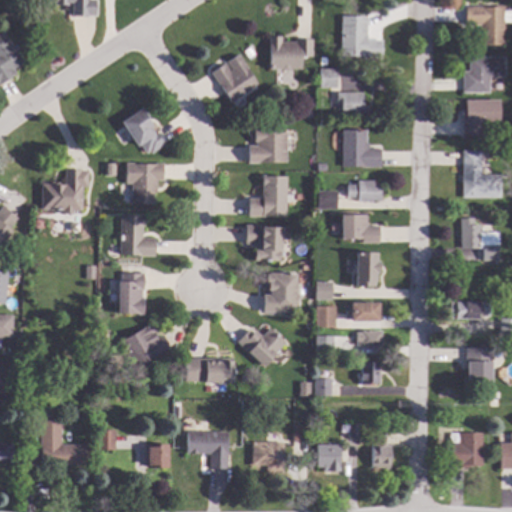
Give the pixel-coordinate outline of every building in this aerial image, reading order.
[(94,0),(94,18),(71,17),(71,5),(45,5),(45,0),(94,0)] [(502,12),(511,12),(511,24),(503,24),(503,47),(479,47),(478,27),(463,27),(463,7),(502,7),(502,12)] [(365,42),(381,41),(381,59),(358,60),(358,58),(339,58),(339,17),(365,17),(365,42)] [(22,63),(12,71),(15,76),(0,86),(0,33),(1,33),(22,63)] [(279,44),(293,43),(293,40),(311,39),(311,57),(299,57),(300,69),(267,70),(267,36),(279,36),(279,44)] [(253,55),(247,59),(242,52),(248,48),(253,55)] [(255,86),(229,103),(209,73),(221,65),(226,73),(231,70),(225,62),(235,55),(255,86)] [(326,58),(325,66),(317,65),(317,57),(326,58)] [(503,79),(487,79),(487,94),(461,94),(461,73),(467,72),(467,58),(503,58),(503,79)] [(335,89),(318,88),(318,69),(335,69),(335,89)] [(361,105),(364,105),(364,116),(340,117),(340,104),(335,104),(335,94),(361,94),(361,105)] [(498,124),(478,124),(478,138),(460,139),(460,111),(463,111),(463,101),(498,101),(498,124)] [(163,146),(149,154),(148,152),(143,154),(118,122),(140,109),(163,146)] [(284,163),(246,164),(245,147),(254,147),(253,143),(252,143),(252,131),(283,130),(284,163)] [(364,145),(367,145),(367,150),(378,150),(379,168),(340,169),(339,131),(363,131),(364,145)] [(478,176),(499,176),(500,198),(461,199),(460,151),(478,151),(478,176)] [(113,164),(112,177),(102,176),(103,163),(113,164)] [(160,181),(154,181),(154,192),(152,192),(152,205),(129,205),(129,184),(123,184),(123,164),(160,164),(160,181)] [(324,173),(314,173),(314,165),(324,165),(324,173)] [(86,170),(85,189),(79,189),(79,211),(70,211),(70,215),(61,214),(61,211),(39,210),(39,184),(63,185),(63,169),(86,170)] [(284,218),(246,217),(246,200),(259,200),(260,177),(284,177),(284,218)] [(379,203),(355,203),(355,199),(343,199),(343,187),(355,186),(355,182),(378,182),(379,203)] [(335,211),(315,210),(315,192),(335,192),(335,211)] [(0,206),(16,219),(7,230),(10,233),(0,245),(0,206)] [(140,238),(153,239),(152,257),(117,257),(118,215),(141,215),(140,238)] [(364,227),(376,227),(377,245),(359,245),(359,241),(338,242),(337,216),(364,215),(364,227)] [(470,226),(479,226),(479,234),(497,233),(497,247),(496,247),(496,257),(480,257),(480,251),(458,251),(457,220),(470,220),(470,226)] [(287,241),(279,241),(279,262),(252,262),(252,250),(255,250),(255,245),(243,245),(243,225),(287,225),(287,241)] [(380,285),(375,285),(375,289),(369,289),(369,285),(354,285),(354,279),(338,279),(338,264),(353,263),(353,259),(380,258),(380,285)] [(296,274),(294,314),(261,312),(261,297),(268,297),(268,291),(264,290),(264,273),(296,274)] [(141,274),(140,315),(117,315),(118,274),(141,274)] [(20,276),(19,286),(12,285),(12,276),(20,276)] [(328,301),(329,282),(312,282),(311,300),(328,301)] [(488,316),(477,316),(477,322),(447,322),(447,303),(488,303),(488,316)] [(376,323),(348,323),(348,305),(376,304),(376,323)] [(333,328),(313,327),(313,306),(333,307),(333,328)] [(0,315),(11,316),(10,339),(0,339),(0,315)] [(511,342),(498,342),(498,319),(511,319),(511,342)] [(158,336),(161,334),(169,349),(132,369),(124,354),(121,356),(114,343),(151,323),(158,336)] [(283,342),(261,366),(235,343),(246,330),(251,334),(253,331),(260,337),(268,328),(283,342)] [(380,348),(359,348),(359,347),(354,347),(353,333),(380,332),(380,348)] [(331,356),(312,356),(312,338),(331,337),(331,356)] [(490,386),(465,386),(465,364),(463,364),(463,348),(489,347),(490,386)] [(230,383),(182,382),(183,361),(231,362),(230,383)] [(378,386),(359,387),(358,362),(377,362),(378,386)] [(329,397),(312,398),(312,380),(329,379),(329,397)] [(308,398),(297,398),(297,383),(308,383),(308,398)] [(58,446),(85,446),(86,465),(38,465),(38,448),(37,448),(37,421),(58,420),(58,446)] [(358,441),(347,441),(346,425),(358,425),(358,441)] [(306,442),(290,443),(290,426),(306,426),(306,442)] [(225,431),(224,470),(207,469),(208,454),(184,454),(184,430),(225,431)] [(114,451),(94,451),(94,432),(113,431),(114,451)] [(385,447),(389,447),(389,471),(383,471),(383,469),(369,470),(369,438),(374,438),(374,437),(369,437),(369,431),(384,431),(385,447)] [(481,468),(465,468),(465,470),(446,470),(446,444),(447,444),(447,434),(480,433),(481,468)] [(511,471),(497,471),(496,445),(508,445),(508,434),(511,434),(511,471)] [(282,475),(264,475),(264,467),(250,467),(250,444),(282,444),(282,475)] [(10,463),(0,463),(0,445),(10,445),(10,463)] [(168,469),(144,470),(143,447),(167,446),(168,469)] [(339,474),(322,475),(321,469),(315,469),(315,447),(338,446),(339,474)]
